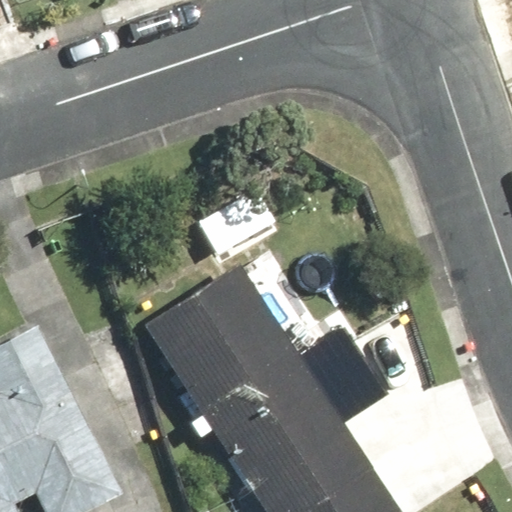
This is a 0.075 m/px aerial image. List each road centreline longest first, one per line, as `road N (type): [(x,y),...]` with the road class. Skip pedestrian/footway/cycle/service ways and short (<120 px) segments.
road 1 (residential): [(0,132),(396,0)]
road 2 (residential): [(511,275),(414,0)]
